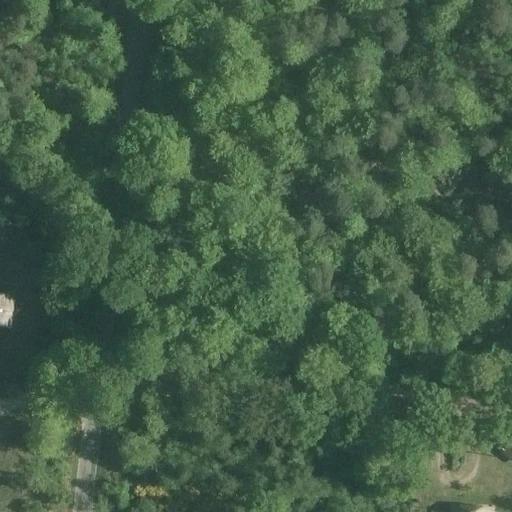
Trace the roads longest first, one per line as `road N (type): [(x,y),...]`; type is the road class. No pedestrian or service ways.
road 1 (unclassified): [(511,406),(146,380),(94,392)]
road 2 (tertiary): [(94,392),(138,0)]
road 3 (tertiary): [(81,511),(94,392)]
